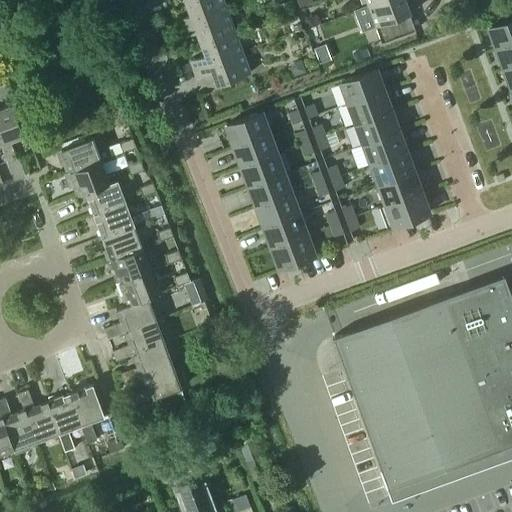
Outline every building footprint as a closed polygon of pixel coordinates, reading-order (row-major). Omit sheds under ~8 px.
[(174,20),(177,29),(227,10),(223,0),(192,0),(185,3),(189,14),(174,20)] [(291,0),(289,0),(278,4),(281,12),(294,7),(291,0)] [(378,0),(367,4),(375,26),(382,45),(417,32),(410,13),(404,0),(378,0)] [(196,31),(200,43),(234,31),(227,10),(177,29),(180,37),(196,31)] [(511,41),(511,17),(489,27),(496,47),(511,41)] [(303,28),(302,23),(293,26),(295,31),(303,28)] [(189,61),(192,69),(242,51),(234,31),(200,43),(204,55),(189,61)] [(511,64),(511,41),(496,47),(504,68),(511,64)] [(331,58),(325,43),(314,47),(320,62),(331,58)] [(250,72),(242,51),(192,69),(195,77),(211,72),(215,85),(250,72)] [(300,59),(294,62),(290,69),(293,76),(305,71),(300,59)] [(383,89),(375,69),(341,81),(348,102),(383,89)] [(391,110),(383,89),(348,102),(356,123),(391,110)] [(313,103),(304,106),(308,117),(317,114),(313,103)] [(11,104),(0,107),(0,143),(7,162),(16,158),(9,140),(23,135),(11,104)] [(302,120),(297,109),(288,112),(292,123),(302,120)] [(398,130),(391,110),(356,123),(363,143),(398,130)] [(269,131),(261,111),(226,124),(234,144),(269,131)] [(325,134),(321,123),(312,127),(316,138),(325,134)] [(309,140),(305,129),(296,133),(300,144),(309,140)] [(406,151),(398,130),(363,143),(371,164),(406,151)] [(276,152),(269,131),(234,144),(242,165),(276,152)] [(329,146),(325,134),(316,138),(320,149),(329,146)] [(100,160),(92,137),(55,150),(61,164),(66,162),(69,171),(100,160)] [(135,147),(132,138),(119,142),(122,151),(135,147)] [(313,152),(309,140),(300,144),(304,155),(313,152)] [(414,171),(406,151),(371,164),(379,184),(414,171)] [(284,173),(276,152),(242,165),(249,185),(284,173)] [(109,182),(108,182),(100,160),(69,171),(64,173),(69,187),(74,185),(78,194),(85,192),(85,191),(109,182)] [(143,169),(140,160),(127,165),(130,174),(143,169)] [(340,175),(336,164),(327,167),(331,178),(340,175)] [(324,181),(320,170),(311,173),(315,184),(324,181)] [(421,192),(414,171),(379,184),(386,203),(386,205),(421,192)] [(291,193),(284,173),(249,185),(257,206),(291,193)] [(344,186),(340,175),(331,178),(335,189),(344,186)] [(85,191),(85,192),(94,213),(125,202),(116,179),(108,182),(109,182),(85,191)] [(156,191),(152,181),(139,186),(142,196),(156,191)] [(328,192),(324,181),(315,184),(319,195),(328,192)] [(429,212),(421,192),(386,205),(386,203),(379,206),(387,228),(429,212)] [(299,214),(291,193),(257,206),(264,226),(299,214)] [(94,213),(102,236),(133,225),(125,202),(94,213)] [(164,213),(160,204),(147,209),(151,218),(164,213)] [(355,215),(351,204),(342,207),(346,219),(355,215)] [(335,210),(326,213),(330,225),(339,221),(335,210)] [(307,234),(299,214),(264,226),(272,247),(307,234)] [(359,227),(355,215),(346,219),(350,230),(359,227)] [(343,232),(339,221),(330,225),(334,236),(343,232)] [(141,247),(133,225),(102,236),(110,259),(141,247)] [(159,241),(172,236),(169,226),(156,231),(159,241)] [(314,255),(307,234),(272,247),(280,267),(314,255)] [(110,259),(119,281),(150,270),(141,247),(110,259)] [(168,263),(181,258),(177,249),(164,254),(168,263)] [(119,281),(127,303),(147,296),(147,297),(158,293),(150,270),(119,281)] [(176,285),(189,280),(186,271),(173,276),(176,285)] [(504,274),(333,336),(387,489),(409,481),(511,443),(511,291),(510,292),(504,274)] [(107,337),(124,331),(124,330),(155,319),(147,297),(147,296),(127,303),(115,307),(121,321),(104,327),(107,337)] [(116,360),(132,353),(163,341),(155,319),(124,330),(124,331),(129,344),(112,350),(116,360)] [(124,382),(141,376),(141,375),(172,364),(163,341),(132,353),(137,366),(120,373),(124,382)] [(217,361),(214,352),(207,354),(211,363),(217,361)] [(180,387),(172,364),(141,375),(141,376),(146,389),(129,395),(132,405),(180,387)] [(92,384),(69,392),(80,423),(87,442),(96,439),(89,420),(104,415),(92,384)] [(180,387),(170,391),(174,402),(185,398),(180,387)] [(17,392),(23,409),(24,409),(35,440),(58,432),(46,400),(33,405),(27,388),(17,392)] [(67,428),(80,423),(69,392),(46,400),(58,432),(64,451),(74,447),(67,428)] [(27,443),(35,440),(24,409),(23,409),(10,413),(4,397),(0,398),(0,414),(1,417),(13,448),(12,448),(14,453),(28,448),(27,443)] [(0,452),(12,448),(13,448),(1,417),(0,417),(0,452)] [(106,441),(111,453),(120,449),(116,437),(106,441)] [(240,445),(254,480),(269,474),(255,439),(240,445)] [(167,469),(172,483),(190,477),(189,472),(195,470),(197,474),(203,472),(197,458),(167,469)] [(86,472),(86,471),(83,464),(72,468),(75,475),(75,476),(86,472)] [(217,511),(203,473),(197,475),(195,471),(189,473),(191,477),(170,485),(179,511),(217,511)] [(231,511),(232,511),(250,505),(246,494),(228,501),(231,511)]
